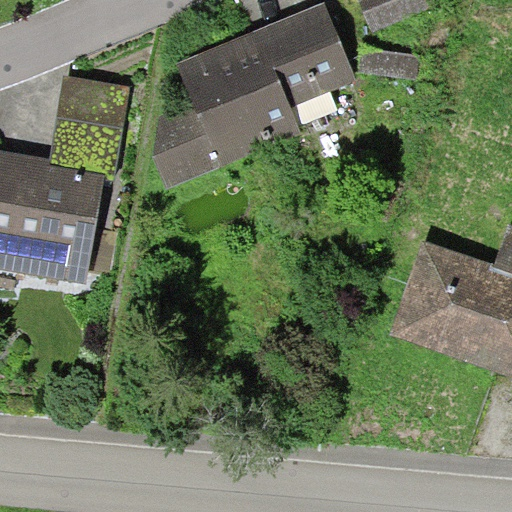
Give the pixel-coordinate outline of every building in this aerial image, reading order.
[(360,0),(373,30),(444,0),(360,0)] [(325,2),(178,62),(194,102),(220,166),(303,133),(292,107),(357,80),(325,2)] [(421,54),(364,46),(360,72),(418,80),(421,54)] [(106,173),(105,179),(113,180),(129,86),(65,75),(51,158),(50,164),(106,173)] [(220,166),(194,102),(160,116),(153,155),(167,188),(220,166)] [(0,268),(87,283),(105,179),(106,173),(50,164),(51,158),(0,149),(0,268)] [(423,240),(390,334),(511,376),(511,223),(510,223),(495,265),(423,240)]
